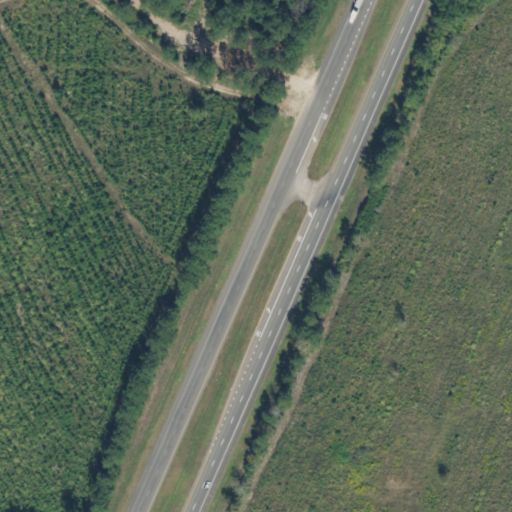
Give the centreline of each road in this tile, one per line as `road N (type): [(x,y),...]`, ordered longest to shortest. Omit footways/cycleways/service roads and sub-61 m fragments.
road 1 (trunk): [(190,511),(413,0)]
road 2 (trunk): [(355,0),(133,511)]
